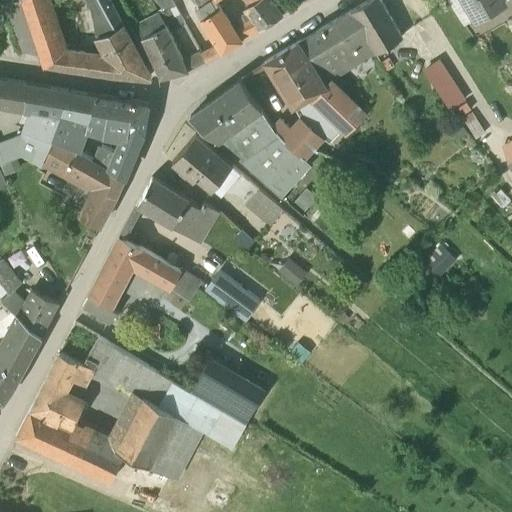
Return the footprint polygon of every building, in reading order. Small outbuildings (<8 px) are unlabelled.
[(40,52),(22,8),(18,0),(13,0),(5,3),(21,52),(40,52)] [(76,52),(75,48),(69,47),(51,0),(18,0),(22,8),(39,0),(40,0),(45,15),(51,22),(62,49),(76,52)] [(40,0),(39,0),(22,8),(40,52),(46,65),(84,75),(76,52),(62,49),(51,22),(45,15),(40,0)] [(116,26),(102,0),(82,0),(101,35),(116,26)] [(181,26),(179,24),(172,11),(165,0),(155,0),(161,11),(159,12),(166,25),(169,32),(181,26)] [(228,23),(212,0),(165,0),(172,11),(189,3),(197,15),(215,43),(220,51),(240,39),(228,23)] [(247,0),(249,7),(245,10),(246,11),(256,27),(256,28),(276,15),(267,3),(270,0),(247,0)] [(370,0),(350,12),(350,11),(349,12),(374,54),(400,38),(379,0),(370,0)] [(462,0),(470,13),(483,6),(487,13),(504,4),(501,0),(462,0)] [(189,3),(172,11),(179,24),(197,15),(189,3)] [(166,25),(159,12),(158,11),(133,25),(141,38),(166,25)] [(228,23),(240,39),(256,28),(256,27),(246,11),(228,23)] [(349,12),(296,44),(309,66),(318,61),(322,67),(351,49),(359,62),(363,60),(363,59),(368,56),(368,57),(374,54),(349,12)] [(169,32),(166,25),(141,38),(142,41),(157,79),(181,73),(187,69),(182,58),(169,32)] [(145,84),(116,26),(101,35),(93,38),(99,51),(102,57),(76,52),(84,75),(145,84)] [(202,61),(220,51),(215,43),(197,54),(202,61)] [(304,116),(291,131),(280,121),(273,128),(272,129),(275,133),(302,159),(334,124),(334,123),(335,121),(330,117),(336,107),(319,94),(323,88),(322,88),(309,66),(296,44),(265,62),(293,107),(294,106),(304,116)] [(75,48),(76,52),(102,57),(99,51),(75,48)] [(187,69),(202,61),(197,54),(196,51),(182,58),(187,69)] [(450,108),(464,99),(439,59),(423,69),(450,108)] [(44,112),(51,91),(0,81),(0,104),(27,109),(44,112)] [(261,109),(240,81),(190,118),(242,163),(280,198),(310,165),(302,159),(275,133),(272,129),(273,128),(261,109)] [(365,114),(336,87),(328,92),(323,87),(322,88),(323,88),(319,94),(336,107),(330,117),(335,121),(334,123),(334,124),(345,135),(365,114)] [(16,150),(40,164),(51,142),(48,141),(67,94),(51,91),(44,112),(27,109),(19,132),(21,132),(16,150)] [(108,103),(67,94),(48,141),(51,142),(53,138),(63,143),(61,147),(73,153),(88,123),(101,126),(108,103)] [(144,110),(108,103),(101,126),(100,130),(122,135),(106,170),(119,177),(139,136),(144,110)] [(448,131),(455,140),(467,132),(460,122),(448,131)] [(228,162),(195,135),(171,163),(192,181),(196,177),(207,187),(228,162)] [(502,165),(504,163),(503,161),(511,154),(511,139),(505,144),(504,143),(492,151),(502,165)] [(73,153),(61,147),(52,164),(66,172),(64,176),(88,191),(107,202),(119,177),(106,170),(73,153)] [(504,163),(511,174),(511,154),(503,161),(504,163)] [(66,180),(39,168),(31,180),(49,191),(45,199),(58,206),(69,188),(63,185),(66,180)] [(188,201),(150,179),(136,205),(177,227),(188,201)] [(270,198),(250,181),(236,196),(269,225),(284,209),(270,198)] [(95,225),(107,202),(88,191),(76,216),(95,225)] [(188,201),(177,227),(191,236),(200,216),(202,210),(199,208),(188,201)] [(218,212),(203,203),(199,208),(202,210),(200,216),(212,223),(218,212)] [(200,216),(191,236),(201,242),(212,223),(200,216)] [(241,231),(234,238),(247,249),(253,242),(241,231)] [(16,251),(31,269),(40,260),(37,255),(29,237),(16,251)] [(119,237),(89,294),(109,307),(110,306),(131,265),(136,268),(145,251),(119,237)] [(422,261),(437,277),(456,259),(440,243),(422,261)] [(197,260),(176,248),(167,264),(179,270),(179,271),(188,276),(197,260)] [(167,264),(145,251),(136,268),(169,287),(179,271),(179,270),(167,264)] [(290,259),(281,271),(298,284),(307,273),(290,259)] [(0,265),(0,280),(9,291),(13,288),(14,287),(21,281),(6,261),(0,265)] [(179,271),(169,287),(174,290),(189,299),(199,283),(188,276),(179,271)] [(15,310),(41,335),(50,319),(59,302),(30,289),(25,298),(13,288),(9,291),(7,292),(0,298),(14,312),(15,310)] [(109,307),(89,294),(82,307),(108,323),(116,310),(110,306),(109,307)] [(0,393),(4,401),(15,386),(41,335),(15,310),(14,312),(0,337),(0,393)] [(168,331),(149,318),(142,330),(161,343),(168,331)] [(103,373),(107,375),(121,350),(97,336),(82,363),(91,367),(103,373)] [(121,350),(107,375),(128,385),(142,362),(121,350)] [(50,371),(81,386),(86,377),(91,367),(82,363),(59,352),(50,371)] [(213,354),(190,391),(197,395),(224,411),(242,422),(263,385),(213,354)] [(197,395),(190,391),(142,362),(128,385),(143,392),(153,397),(177,411),(187,417),(189,414),(187,412),(197,395)] [(86,377),(98,382),(103,373),(91,367),(86,377)] [(50,371),(43,385),(30,409),(71,427),(76,415),(81,401),(76,399),(81,386),(50,371)] [(135,407),(143,392),(128,385),(107,375),(103,373),(98,382),(125,390),(121,398),(135,407)] [(135,407),(121,433),(114,447),(123,451),(149,463),(177,411),(153,397),(143,392),(135,407)] [(71,427),(30,409),(15,436),(110,480),(123,451),(114,447),(71,427)] [(177,411),(149,463),(177,476),(195,441),(198,442),(205,428),(186,418),(177,411)] [(242,422),(224,411),(218,421),(226,427),(221,436),(238,446),(250,426),(242,422)] [(76,415),(71,427),(114,447),(121,433),(76,415)]
